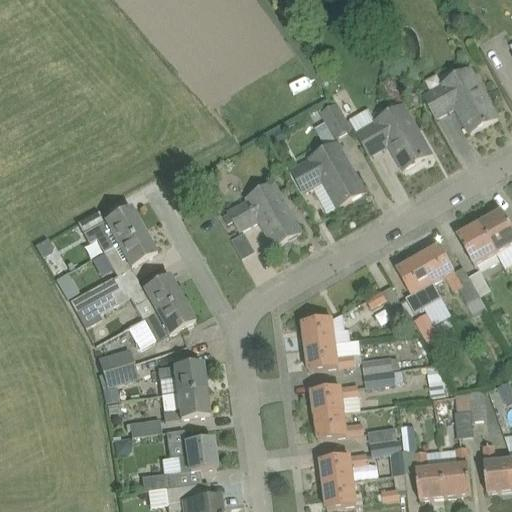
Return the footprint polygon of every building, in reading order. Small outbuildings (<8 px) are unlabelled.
[(498,122),(489,104),(471,72),(444,88),(445,89),(426,100),(437,121),(457,111),(471,137),(498,122)] [(353,133),(338,107),(335,102),(318,111),(335,143),(353,133)] [(378,126),(378,127),(369,112),(349,124),(357,138),(358,137),(371,159),(390,148),(405,173),(432,158),(422,141),(405,110),(378,125),(378,126)] [(293,175),(295,178),(305,195),(324,185),(339,211),(366,196),(356,178),(338,147),(312,162),(313,164),(293,175)] [(250,205),(230,215),(223,219),(229,229),(235,225),(241,235),(260,224),(276,251),(302,236),(275,188),(248,203),(250,205)] [(92,233),(97,242),(110,234),(119,249),(144,234),(131,210),(105,225),(99,215),(78,227),(84,238),(92,233)] [(511,229),(503,214),(481,227),(499,259),(511,250),(511,229)] [(499,259),(481,227),(458,240),(476,271),(499,259)] [(104,257),(116,278),(131,270),(132,272),(157,257),(144,234),(119,249),(104,257)] [(246,262),(260,255),(250,235),(236,242),(246,262)] [(43,261),(52,257),(54,251),(48,242),(36,249),(43,261)] [(456,295),(458,293),(467,309),(482,301),(470,281),(464,271),(456,276),(441,250),(420,262),(434,288),(447,280),(456,295)] [(398,274),(408,292),(422,315),(431,309),(422,295),(434,288),(420,262),(398,274)] [(492,295),(490,292),(481,275),(470,281),(482,301),(492,295)] [(144,292),(145,294),(130,302),(134,310),(143,324),(128,332),(129,333),(182,302),(169,278),(144,292)] [(70,305),(76,317),(99,304),(120,292),(113,280),(92,292),(70,305)] [(75,288),(63,295),(68,303),(79,296),(75,288)] [(373,312),(387,304),(392,312),(402,307),(393,290),(368,304),(373,312)] [(99,304),(76,317),(85,332),(102,323),(100,319),(126,304),(120,292),(99,304)] [(182,302),(129,333),(140,353),(154,345),(156,348),(157,347),(157,346),(170,339),(170,340),(196,325),(182,302)] [(402,307),(388,315),(397,330),(411,322),(402,307)] [(427,317),(414,324),(428,349),(441,342),(427,317)] [(304,327),(307,351),(350,345),(349,333),(345,333),(343,318),(333,324),(333,323),(304,327)] [(362,366),(361,358),(359,345),(350,345),(307,351),(310,376),(338,372),(338,371),(356,369),(355,367),(362,366)] [(447,353),(442,346),(433,351),(438,359),(447,353)] [(134,368),(129,352),(98,362),(103,379),(134,368)] [(392,362),(393,372),(400,371),(399,361),(392,362)] [(364,366),(365,379),(393,375),(393,372),(392,362),(364,365),(364,366)] [(203,366),(183,369),(175,370),(159,372),(163,399),(207,393),(203,366)] [(134,368),(103,379),(107,392),(139,383),(134,368)] [(427,371),(429,382),(444,380),(440,369),(427,371)] [(403,374),(395,375),(397,387),(405,385),(403,374)] [(395,375),(365,379),(367,388),(367,393),(397,389),(397,387),(395,375)] [(511,389),(509,385),(497,392),(508,410),(511,407),(511,389)] [(430,390),(432,401),(448,399),(446,388),(430,390)] [(316,420),(345,416),(362,414),(359,389),(313,395),(316,420)] [(207,393),(163,399),(166,425),(181,423),(210,420),(207,393)] [(487,424),(485,399),(485,395),(469,397),(474,441),(475,441),(473,425),(487,424)] [(455,417),(458,443),(474,441),(469,397),(456,398),(457,417),(455,417)] [(119,415),(118,407),(108,409),(109,417),(119,415)] [(347,430),(345,416),(316,420),(319,444),(348,441),(348,440),(365,438),(363,428),(347,430)] [(162,437),(160,423),(130,427),(132,441),(162,437)] [(400,431),(404,455),(418,454),(414,429),(400,431)] [(371,448),(383,446),(382,434),(369,436),(371,448)] [(167,439),(170,462),(162,463),(164,478),(142,481),(144,495),(148,494),(200,488),(198,475),(217,472),(213,441),(186,445),(185,436),(167,439)] [(373,458),(373,461),(391,459),(403,457),(403,455),(401,444),(383,446),(371,448),(373,458)] [(511,495),(511,473),(511,464),(496,465),(494,449),(484,450),(487,478),(489,498),(511,495)] [(459,469),(444,470),(447,502),(473,499),(468,452),(457,453),(459,469)] [(416,456),(419,484),(421,504),(447,502),(444,470),(429,472),(428,455),(416,456)] [(322,464),(325,489),(354,485),(352,470),(368,468),(367,459),(351,461),(350,460),(322,464)] [(336,511),(358,509),(355,489),(354,485),(325,489),(328,511),(336,511)] [(202,487),(200,488),(148,494),(150,511),(168,509),(168,511),(222,511),(221,500),(204,502),(202,487)] [(399,494),(383,496),(384,506),(401,503),(399,494)]
